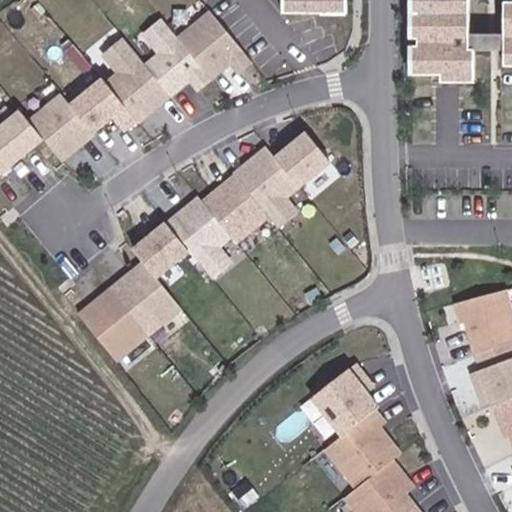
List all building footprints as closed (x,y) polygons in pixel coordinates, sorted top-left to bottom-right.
[(363,0),(300,0),(301,10),(334,10),(363,11),(363,0)] [(422,0),(422,37),(430,37),(430,0),(422,0)] [(487,81),(487,48),(482,48),(482,0),(430,0),(430,37),(430,44),(430,74),(445,74),(453,74),(453,82),(487,81)] [(197,38),(226,73),(245,57),(253,67),(266,56),(230,11),(197,38)] [(162,61),(186,91),(206,75),(213,84),(226,73),(197,38),(179,16),(161,31),(176,50),(162,61)] [(122,79),(153,117),(154,118),(186,91),(162,61),(141,36),(120,52),(134,69),(122,79)] [(422,74),(430,74),(430,44),(422,44),(422,74)] [(86,102),(109,130),(128,114),(135,123),(139,120),(143,125),(153,117),(122,79),(118,75),(86,102)] [(45,118),(59,135),(77,158),(110,131),(109,130),(86,102),(78,92),(45,118)] [(0,140),(0,184),(59,135),(45,118),(37,109),(0,140)] [(321,128),(291,153),(315,183),(346,158),(321,128)] [(251,170),(284,211),(294,224),(313,208),(304,196),(317,185),(315,183),(291,153),(282,142),(249,169),(251,170)] [(218,197),(247,232),(252,238),(284,211),(251,170),(218,197)] [(214,192),(181,218),(204,246),(227,274),(247,258),(234,242),(247,232),(218,197),(214,192)] [(159,257),(172,273),(204,246),(181,218),(149,245),(159,257)] [(197,304),(172,273),(159,257),(94,311),(132,357),(197,304)] [(467,353),(505,340),(510,338),(493,290),(444,303),(450,321),(455,319),(467,353)] [(480,405),(511,392),(511,361),(505,340),(467,353),(473,368),(463,372),(475,408),(480,405)] [(346,362),(339,368),(358,392),(365,386),(346,362)] [(303,397),(333,436),(366,410),(370,407),(358,392),(339,368),(303,397)] [(508,452),(511,449),(511,392),(480,405),(492,428),(495,426),(499,435),(508,452)] [(316,449),(347,489),(384,460),(392,453),(372,427),(376,423),(366,410),(333,436),(316,449)] [(384,460),(347,489),(335,498),(346,511),(398,511),(406,506),(397,494),(406,487),(384,460)] [(270,491),(257,475),(243,486),(255,502),(270,491)]
